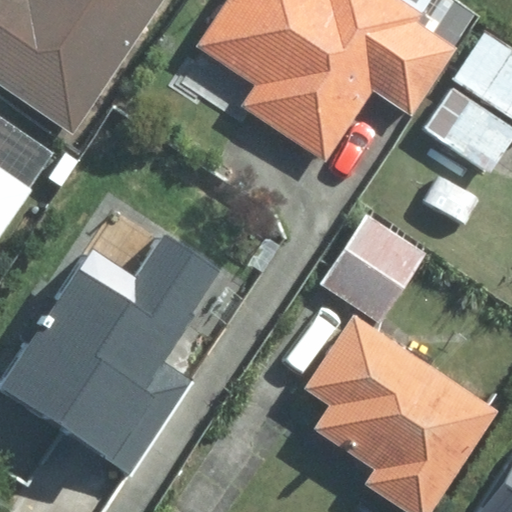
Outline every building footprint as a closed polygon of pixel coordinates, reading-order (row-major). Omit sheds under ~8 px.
[(172,0),(0,0),(0,83),(79,137),(172,0)] [(234,0),(200,49),(260,88),(247,109),(330,164),(379,92),(417,118),(462,49),(424,26),(430,16),(404,0),(234,0)] [(511,49),(489,35),(460,83),(511,115),(511,49)] [(511,145),(511,128),(452,89),(427,127),(495,171),(511,145)] [(0,243),(34,194),(0,169),(0,243)] [(428,256),(372,218),(327,285),(383,323),(428,256)] [(249,278),(259,284),(283,247),(274,241),(249,278)] [(83,257),(0,382),(0,384),(130,471),(190,382),(168,366),(224,280),(168,244),(136,292),(83,257)] [(437,511),(501,414),(363,323),(316,394),(340,410),(324,433),(386,474),(375,490),(408,511),(437,511)]
